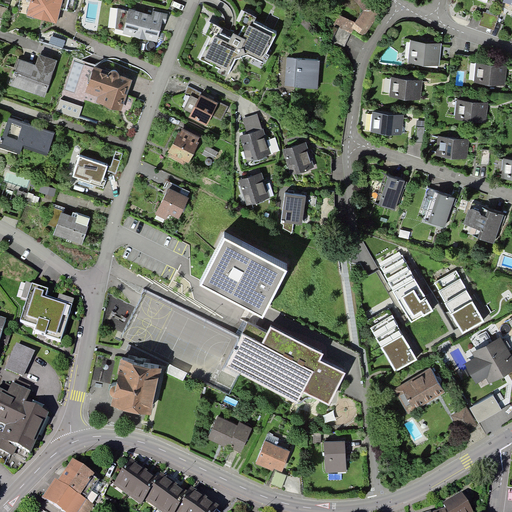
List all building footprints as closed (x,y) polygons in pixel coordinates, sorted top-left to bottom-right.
[(23,0),(20,15),(55,24),(59,7),(74,11),(75,0),(23,0)] [(352,0),(361,11),(350,27),(364,36),(380,10),(372,0),(352,0)] [(164,18),(130,9),(124,33),(157,42),(164,18)] [(499,16),(483,11),(478,27),(494,32),(499,16)] [(278,34),(246,20),(239,36),(228,31),(226,37),(209,29),(197,58),(228,71),(234,56),(245,53),(266,62),(278,34)] [(336,27),(329,43),(345,49),(351,34),(336,27)] [(439,44),(407,42),(406,61),(438,64),(439,44)] [(17,59),(9,84),(45,96),(56,59),(36,53),(33,63),(17,59)] [(315,59),(285,57),(283,85),(314,87),(315,59)] [(506,65),(474,63),(473,82),(505,85),(506,65)] [(133,79),(94,66),(86,90),(99,95),(97,101),(122,110),(133,79)] [(421,79),(388,77),(387,96),(419,99),(421,79)] [(197,95),(188,117),(207,125),(216,103),(197,95)] [(487,102),(455,100),(453,119),(485,122),(487,102)] [(403,114),(371,112),(369,131),(401,133),(403,114)] [(248,132),(241,134),(249,160),(274,153),(266,127),(263,128),(258,113),(243,118),(248,132)] [(53,133),(5,118),(0,133),(0,147),(17,153),(21,143),(47,151),(53,133)] [(178,128),(168,154),(188,162),(199,137),(178,128)] [(423,128),(416,128),(415,142),(423,142),(423,128)] [(468,139),(436,137),(434,156),(467,159),(468,139)] [(307,141),(284,149),(292,175),(316,168),(307,141)] [(488,150),(481,150),(480,164),(488,165),(488,150)] [(79,157),(73,178),(97,185),(103,164),(79,157)] [(511,160),(501,159),(500,179),(511,179),(511,160)] [(263,171),(240,179),(248,204),(272,196),(263,171)] [(394,210),(404,179),(381,172),(371,202),(394,210)] [(191,195),(168,185),(156,213),(179,222),(191,195)] [(56,190),(41,186),(39,193),(54,197),(56,190)] [(454,196),(429,189),(420,220),(445,227),(454,196)] [(309,194),(285,191),(281,219),(305,223),(309,194)] [(502,212),(473,203),(470,209),(466,210),(462,223),(477,229),(475,238),(491,243),(502,212)] [(81,245),(88,221),(59,212),(52,236),(81,245)] [(288,263),(224,231),(203,276),(237,292),(236,297),(262,311),(288,263)] [(401,253),(379,265),(409,322),(432,310),(401,253)] [(484,318),(455,269),(433,282),(462,331),(484,318)] [(47,295),(29,290),(19,325),(35,329),(33,337),(61,345),(74,302),(58,298),(56,305),(45,301),(47,295)] [(387,305),(365,318),(395,371),(418,358),(387,305)] [(270,326),(250,317),(240,337),(227,361),(242,371),(300,396),(305,387),(331,398),(346,366),(319,354),(323,346),(273,321),(270,326)] [(511,370),(511,355),(500,335),(472,352),(475,357),(465,364),(476,383),(485,377),(489,384),(511,370)] [(22,378),(33,353),(15,345),(4,371),(22,378)] [(159,362),(118,353),(108,399),(149,408),(159,362)] [(443,394),(428,370),(393,391),(407,416),(443,394)] [(0,451),(12,457),(16,448),(33,455),(51,415),(27,404),(32,393),(13,385),(8,396),(0,392),(0,451)] [(493,395),(471,407),(478,422),(502,410),(493,395)] [(476,426),(465,407),(450,416),(461,434),(476,426)] [(235,425),(214,416),(204,437),(239,452),(250,428),(237,421),(235,425)] [(344,440),(322,441),(323,471),(345,471),(344,440)] [(288,451),(262,441),(253,463),(280,473),(288,451)] [(156,480),(129,461),(111,486),(139,505),(142,500),(156,480)] [(52,481),(41,499),(62,511),(77,511),(97,481),(69,463),(57,482),(52,481)] [(174,511),(187,494),(159,475),(156,480),(142,500),(160,511),(174,511)] [(214,511),(217,509),(191,490),(175,511),(214,511)] [(470,511),(459,493),(440,504),(445,511),(470,511)]
